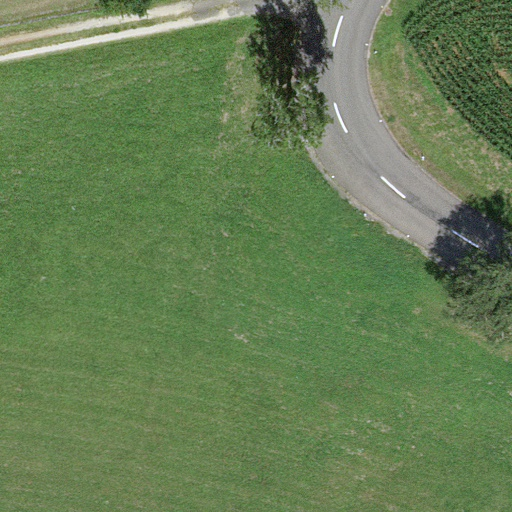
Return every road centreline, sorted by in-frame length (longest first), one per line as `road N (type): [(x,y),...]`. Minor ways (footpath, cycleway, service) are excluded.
road 1 (tertiary): [(511,276),(458,244),(377,163),(341,102),(341,0)]
road 2 (track): [(276,0),(0,45)]
